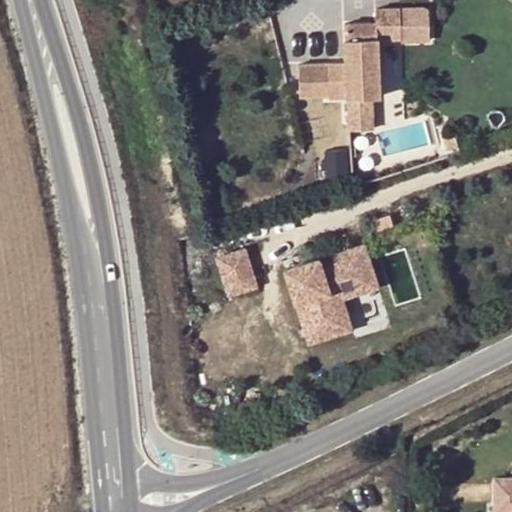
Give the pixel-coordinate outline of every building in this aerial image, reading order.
[(346,24),(347,63),(348,82),(349,99),(373,96),(381,96),(379,39),(403,38),(402,8),(377,9),(378,23),(346,24)] [(347,63),(330,64),(331,82),(348,82),(347,63)] [(331,82),(330,64),(300,65),(301,98),(331,97),(331,82)] [(373,96),(349,99),(350,131),(374,129),(373,96)] [(456,133),(444,136),(449,151),(460,147),(456,133)] [(365,246),(348,251),(359,285),(330,294),(339,321),(305,332),(310,346),(353,332),(343,301),(379,289),(365,246)] [(348,251),(285,272),(305,332),(339,321),(330,294),(359,285),(348,251)] [(245,252),(216,262),(229,300),(258,290),(245,252)] [(498,489),(498,506),(511,506),(511,480),(507,481),(508,489),(498,489)] [(498,481),(498,489),(508,489),(507,481),(498,481)]
